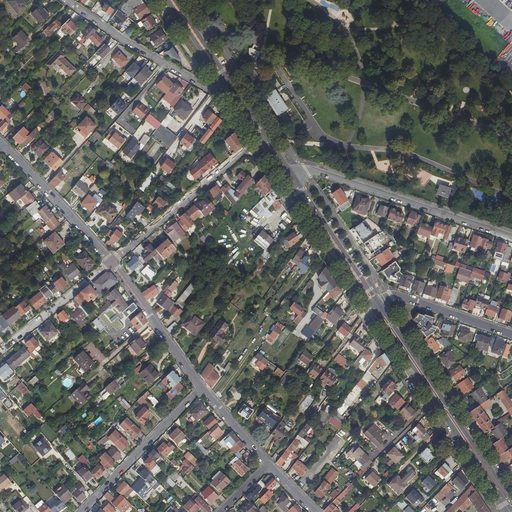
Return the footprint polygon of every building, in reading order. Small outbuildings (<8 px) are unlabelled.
[(18,14),(25,7),(19,0),(9,0),(8,2),(18,14)] [(143,3),(141,0),(127,0),(123,3),(118,10),(128,17),(133,10),(143,3)] [(475,0),(465,0),(483,16),(488,11),(483,6),(483,7),(475,0)] [(149,12),(143,3),(133,10),(135,13),(134,14),(135,16),(136,14),(139,19),(149,12)] [(105,4),(103,6),(102,9),(101,10),(109,16),(113,10),(105,4)] [(40,22),(48,15),(45,11),(40,6),(32,13),(40,22)] [(118,10),(111,18),(115,21),(116,19),(119,22),(118,23),(121,26),(128,17),(118,10)] [(149,15),(140,21),(147,31),(156,25),(149,15)] [(49,27),(48,27),(44,31),(49,37),(53,33),(52,31),(55,28),(56,27),(58,29),(61,25),(56,20),(53,23),(53,24),(49,27)] [(69,20),(62,26),(71,35),(77,28),(74,24),(69,20)] [(81,24),(82,23),(78,20),(74,24),(77,28),(81,24)] [(83,43),(94,32),(95,30),(92,27),(91,28),(89,27),(83,33),(86,37),(84,38),(83,37),(79,41),(82,44),(83,43)] [(130,28),(125,32),(128,37),(134,33),(130,28)] [(14,49),(19,54),(30,44),(28,41),(29,40),(20,30),(12,37),(19,44),(14,49)] [(156,46),(166,39),(160,30),(150,37),(156,46)] [(100,38),(94,32),(83,43),(86,46),(92,41),(97,46),(104,39),(101,36),(100,38)] [(110,49),(104,44),(96,52),(102,57),(110,49)] [(179,60),(180,59),(171,47),(164,52),(179,60)] [(256,60),(260,52),(255,49),(249,54),(252,58),(256,60)] [(59,51),(46,64),(51,69),(56,64),(69,76),(75,70),(62,57),(64,56),(59,51)] [(121,66),(127,60),(118,51),(112,57),(121,66)] [(16,57),(14,60),(22,67),(24,65),(16,57)] [(256,60),(252,58),(248,68),(261,86),(266,83),(264,81),(260,76),(253,67),(256,60)] [(125,71),(133,79),(134,77),(142,69),(134,62),(125,71)] [(153,73),(145,66),(144,67),(152,74),(153,73)] [(142,85),(152,74),(144,67),(142,69),(134,77),(142,85)] [(267,72),(266,71),(260,76),(264,81),(272,75),(269,71),(267,72)] [(157,85),(166,93),(174,84),(165,76),(157,85)] [(175,83),(183,90),(184,88),(176,82),(175,83)] [(26,94),(27,95),(33,90),(26,83),(21,87),(27,92),(26,94)] [(174,84),(166,93),(163,98),(173,107),(181,96),(179,95),(180,94),(183,90),(175,83),(174,84)] [(289,109),(276,89),(265,96),(279,116),(289,109)] [(71,101),(80,109),(86,103),(77,94),(71,101)] [(117,114),(125,105),(118,99),(110,107),(111,108),(117,114)] [(20,109),(25,104),(21,100),(16,106),(20,109)] [(184,121),(192,109),(182,101),(174,111),(181,115),(179,117),(184,121)] [(142,119),(149,110),(140,102),(132,112),(142,119)] [(2,105),(1,106),(0,107),(0,119),(1,118),(3,120),(9,115),(10,113),(2,105)] [(59,116),(53,110),(49,113),(56,120),(59,116)] [(216,116),(209,110),(203,117),(211,123),(216,116)] [(157,129),(160,124),(161,123),(150,114),(145,119),(157,129)] [(3,120),(0,123),(0,128),(2,130),(11,121),(9,119),(11,117),(9,115),(3,120)] [(89,131),(90,132),(96,126),(87,117),(77,126),(81,130),(79,132),(84,138),(88,134),(87,133),(89,131)] [(221,120),(217,117),(200,139),(199,140),(204,143),(221,120)] [(153,134),(162,141),(168,145),(170,147),(177,137),(160,124),(157,129),(153,134)] [(21,142),(30,133),(23,127),(13,137),(20,144),(21,142)] [(35,128),(30,133),(21,142),(25,146),(38,132),(35,128)] [(125,140),(112,130),(106,138),(118,148),(125,140)] [(187,148),(194,138),(184,131),(177,141),(187,148)] [(242,143),(235,132),(230,136),(229,135),(225,138),(226,139),(225,140),(235,152),(242,147),(242,143)] [(144,146),(150,138),(145,134),(139,142),(144,146)] [(39,141),(32,149),(40,156),(47,148),(39,141)] [(135,143),(132,141),(123,152),(130,158),(140,147),(137,145),(134,143),(135,143)] [(149,158),(159,145),(155,142),(144,155),(149,158)] [(44,160),(54,170),(62,162),(52,152),(49,155),(44,160)] [(202,162),(207,168),(212,163),(213,164),(217,161),(210,153),(201,161),(202,162)] [(169,174),(175,164),(165,157),(158,166),(169,174)] [(66,169),(72,160),(69,158),(62,167),(66,169)] [(202,162),(190,172),(195,179),(208,169),(207,168),(202,162)] [(59,172),(49,183),(53,188),(57,185),(64,176),(59,172)] [(227,185),(224,187),(230,195),(234,200),(237,203),(243,196),(254,182),(242,172),(237,178),(243,183),(238,189),(236,192),(231,189),(227,185)] [(149,186),(156,177),(154,176),(147,185),(149,186)] [(278,197),(264,177),(257,185),(258,187),(262,193),(261,194),(262,195),(263,195),(265,197),(259,203),(266,212),(272,205),(278,197)] [(72,189),(82,197),(89,189),(78,181),(72,189)] [(175,187),(167,181),(165,184),(173,190),(175,187)] [(24,188),(21,184),(9,193),(16,202),(28,192),(24,188)] [(451,188),(440,184),(437,194),(448,198),(451,188)] [(152,190),(148,187),(146,190),(147,191),(145,195),(146,196),(146,197),(152,201),(155,197),(150,193),(152,190)] [(217,187),(209,193),(217,202),(222,198),(220,196),(223,194),(217,187)] [(33,197),(31,194),(29,191),(20,198),(27,207),(34,201),(37,199),(35,196),(33,197)] [(333,196),(343,211),(351,206),(352,200),(350,198),(347,200),(342,193),(339,194),(338,192),(333,196)] [(97,202),(95,204),(97,206),(102,200),(94,194),(92,197),(97,202)] [(90,210),(95,204),(97,202),(92,197),(88,195),(81,203),(85,206),(84,208),(86,209),(87,208),(90,210)] [(160,209),(166,202),(158,196),(157,198),(156,198),(154,200),(155,200),(153,204),(160,209)] [(282,204),(278,197),(272,205),(276,211),(282,204)] [(206,199),(196,208),(202,214),(204,217),(214,209),(206,199)] [(357,199),(352,212),(364,217),(369,203),(357,199)] [(27,207),(24,210),(26,213),(29,211),(33,216),(41,209),(34,201),(27,207)] [(145,207),(137,201),(131,209),(127,215),(132,219),(135,216),(133,215),(135,212),(137,213),(139,215),(145,207)] [(117,212),(105,202),(96,214),(109,224),(111,221),(110,221),(113,217),(114,217),(117,212)] [(41,209),(33,216),(36,220),(38,218),(39,219),(41,217),(50,210),(46,205),(41,209)] [(195,206),(185,214),(192,222),(202,214),(196,208),(195,206)] [(387,218),(390,209),(380,206),(377,215),(387,218)] [(45,222),(53,216),(54,215),(50,210),(41,217),(45,222)] [(394,212),(391,221),(400,224),(403,215),(394,212)] [(192,222),(185,214),(180,219),(181,220),(178,223),(185,231),(194,224),(192,222)] [(414,216),(409,215),(406,224),(416,227),(419,217),(415,215),(414,216)] [(53,216),(45,222),(52,230),(60,224),(53,216)] [(15,220),(13,218),(6,225),(7,227),(15,220)] [(110,237),(116,229),(120,224),(117,221),(109,231),(106,235),(110,237)] [(443,225),(435,222),(430,233),(437,236),(438,232),(441,233),(443,225)] [(176,223),(165,232),(174,243),(181,238),(183,240),(187,237),(185,235),(185,234),(176,223)] [(446,226),(441,238),(446,240),(450,227),(446,226)] [(372,233),(368,227),(362,231),(366,237),(372,233)] [(122,234),(116,229),(110,237),(106,242),(109,243),(112,239),(116,241),(122,234)] [(65,244),(55,232),(44,241),(53,253),(65,244)] [(263,232),(259,236),(270,245),(273,241),(263,232)] [(289,244),(291,246),(298,241),(294,234),(286,239),(289,244)] [(478,249),(482,239),(473,236),(469,247),(478,250),(478,249)] [(463,241),(455,238),(454,243),(452,249),(464,253),(467,241),(463,240),(463,241)] [(487,241),(482,239),(478,249),(486,251),(486,249),(489,249),(491,244),(486,242),(487,241)] [(164,242),(155,250),(156,251),(163,244),(168,240),(167,240),(164,242)] [(163,244),(156,251),(158,253),(163,259),(164,260),(176,250),(168,240),(163,244)] [(506,246),(497,243),(493,254),(502,257),(506,246)] [(402,257),(410,251),(404,247),(399,251),(402,257)] [(506,247),(502,262),(506,263),(510,249),(506,247)] [(16,253),(13,248),(10,250),(8,252),(7,253),(8,253),(11,257),(16,253)] [(148,258),(150,260),(157,254),(153,248),(148,252),(147,251),(145,253),(146,254),(144,256),(146,259),(148,258)] [(264,250),(258,259),(261,261),(267,252),(264,250)] [(293,261),(294,263),(296,261),(303,252),(301,250),(293,261)] [(386,250),(375,257),(381,267),(392,260),(386,250)] [(93,262),(83,251),(75,257),(84,269),(93,262)] [(306,255),(303,252),(296,261),(294,263),(296,264),(298,266),(300,263),(306,255)] [(164,260),(163,259),(158,254),(154,257),(157,260),(158,259),(161,262),(160,263),(162,265),(164,263),(165,265),(167,263),(164,260)] [(306,255),(300,263),(302,264),(304,266),(299,272),(303,275),(309,266),(306,263),(310,258),(306,255)] [(134,269),(137,272),(143,266),(137,257),(128,264),(132,271),(134,269)] [(447,264),(435,260),(433,263),(432,267),(433,267),(434,264),(445,268),(447,264)] [(395,262),(388,266),(388,267),(382,272),(387,279),(399,284),(402,275),(399,272),(400,269),(395,262)] [(63,271),(70,280),(74,278),(75,279),(78,277),(76,275),(80,273),(72,264),(68,267),(67,266),(66,267),(63,263),(60,265),(64,271),(63,271)] [(300,263),(298,266),(293,272),(296,275),(298,272),(299,272),(304,266),(302,264),(300,263)] [(156,274),(148,266),(141,273),(145,277),(146,276),(150,280),(156,274)] [(338,287),(325,268),(319,278),(326,289),(329,293),(338,287)] [(471,272),(459,268),(455,279),(464,282),(465,279),(468,280),(469,276),(471,272)] [(483,276),(471,272),(469,276),(482,280),(483,276)] [(499,272),(496,280),(507,284),(509,278),(507,278),(508,275),(503,274),(499,272)] [(99,299),(114,286),(111,282),(115,279),(111,274),(107,273),(94,284),(98,289),(96,291),(97,294),(96,295),(94,292),(95,292),(94,292),(90,287),(75,299),(77,302),(79,304),(80,303),(84,300),(83,299),(84,298),(88,303),(92,300),(93,301),(97,297),(99,299)] [(399,284),(398,286),(411,290),(413,281),(414,279),(402,275),(399,284)] [(58,289),(59,290),(67,284),(61,277),(54,284),(58,289)] [(166,292),(165,293),(168,296),(170,293),(171,293),(177,286),(178,284),(175,281),(170,287),(166,292)] [(314,283),(310,281),(307,285),(302,292),(306,294),(314,283)] [(424,285),(413,281),(411,290),(419,292),(420,289),(422,289),(424,285)] [(426,286),(423,294),(434,297),(436,290),(430,288),(432,284),(430,284),(431,282),(428,281),(426,286)] [(55,290),(58,289),(54,284),(51,285),(48,282),(44,284),(45,285),(39,290),(41,292),(46,298),(52,294),(53,295),(56,292),(55,290)] [(175,304),(174,305),(176,307),(178,304),(180,306),(194,288),(191,284),(175,304)] [(148,289),(142,294),(147,300),(154,295),(155,296),(160,292),(155,285),(149,290),(148,289)] [(341,292),(338,287),(329,293),(332,297),(334,300),(335,299),(336,300),(339,297),(338,296),(341,292)] [(439,287),(435,298),(447,302),(449,297),(446,296),(446,295),(444,294),(446,289),(439,287)] [(106,310),(121,298),(121,297),(113,289),(106,295),(108,297),(109,296),(111,299),(108,302),(108,301),(103,306),(106,310)] [(325,296),(329,293),(326,289),(325,291),(321,296),(323,298),(325,296)] [(36,309),(47,300),(46,298),(41,292),(29,301),(36,309)] [(165,311),(166,312),(170,308),(174,303),(169,299),(168,300),(164,296),(158,303),(166,310),(165,311)] [(93,304),(99,299),(97,297),(93,301),(92,300),(88,303),(89,304),(91,306),(93,304)] [(488,301),(476,297),(473,305),(481,308),(481,310),(485,311),(487,305),(488,301)] [(127,306),(121,298),(106,310),(101,315),(100,316),(102,318),(106,315),(113,309),(114,311),(115,310),(116,311),(118,310),(119,312),(122,310),(127,306)] [(285,299),(281,304),(282,304),(280,308),(283,310),(289,302),(285,299)] [(468,301),(463,300),(461,306),(471,310),(473,302),(469,300),(468,301)] [(26,308),(28,306),(24,301),(15,308),(20,314),(21,316),(25,313),(28,310),(26,308)] [(485,311),(484,314),(493,318),(496,307),(499,308),(501,303),(498,302),(498,304),(491,302),(490,306),(487,305),(485,311)] [(137,308),(133,303),(122,313),(127,318),(137,308)] [(170,308),(166,312),(167,313),(168,312),(173,306),(174,305),(175,304),(174,303),(170,308)] [(296,323),(299,325),(301,322),(307,315),(303,312),(303,310),(294,303),(290,309),(294,312),(293,313),(295,315),(296,313),(300,317),(296,323)] [(9,324),(20,314),(15,308),(14,306),(2,316),(5,320),(9,324)] [(101,315),(106,310),(103,306),(98,311),(101,315)] [(173,306),(168,312),(177,319),(183,312),(178,308),(177,309),(173,306)] [(324,313),(320,310),(318,308),(316,307),(312,311),(321,318),(324,321),(326,318),(328,315),(325,312),(324,313)] [(344,314),(335,307),(334,307),(334,308),(328,315),(338,322),(344,314)] [(80,309),(71,317),(80,328),(81,328),(85,324),(82,321),(86,317),(80,309)] [(511,313),(501,310),(498,319),(507,322),(511,313)] [(64,311),(58,316),(61,319),(60,320),(62,322),(63,321),(64,322),(69,318),(64,311)] [(146,322),(139,312),(129,321),(136,330),(146,322)] [(335,325),(338,322),(328,315),(326,318),(335,325)] [(414,320),(426,338),(435,332),(436,329),(431,327),(433,320),(418,315),(414,320)] [(0,334),(10,326),(9,324),(5,320),(2,316),(0,317),(0,334)] [(121,320),(118,317),(106,328),(109,332),(113,328),(117,333),(124,327),(119,321),(121,320)] [(189,317),(181,326),(183,328),(190,333),(193,330),(197,334),(202,327),(189,317)] [(314,327),(317,330),(324,321),(321,318),(314,327)] [(222,321),(210,336),(221,345),(227,337),(222,334),(228,326),(222,321)] [(169,333),(176,325),(173,322),(166,330),(169,333)] [(279,323),(278,322),(275,326),(276,327),(270,336),(268,335),(265,339),(271,343),(284,327),(279,323)] [(344,323),(338,331),(346,337),(352,329),(344,323)] [(454,327),(441,323),(439,329),(443,331),(442,334),(451,337),(454,327)] [(58,333),(51,324),(41,332),(44,337),(43,337),(47,342),(48,341),(58,333)] [(292,333),(299,337),(304,328),(297,324),(292,333)] [(470,333),(461,330),(458,339),(467,342),(470,333)] [(475,334),(471,347),(486,352),(490,339),(475,334)] [(138,337),(129,346),(137,355),(146,347),(138,337)] [(350,346),(361,354),(365,350),(367,346),(356,338),(350,346)] [(442,344),(445,349),(452,345),(442,338),(434,342),(432,338),(428,341),(435,352),(439,349),(437,347),(442,344)] [(29,348),(27,350),(31,356),(34,360),(38,356),(35,353),(34,354),(32,352),(40,346),(33,339),(26,344),(29,348)] [(501,358),(502,357),(505,346),(495,342),(491,355),(501,358)] [(22,363),(31,356),(27,350),(24,348),(15,355),(22,363)] [(108,358),(117,350),(116,349),(107,357),(108,358)] [(371,361),(370,360),(373,356),(365,350),(361,354),(351,368),(355,371),(360,364),(364,367),(367,367),(371,361)] [(313,358),(305,351),(298,360),(307,366),(313,358)] [(94,366),(83,353),(74,360),(82,369),(86,373),(94,366)] [(257,353),(256,354),(257,355),(255,358),(259,361),(255,366),(260,370),(262,371),(263,371),(264,372),(268,367),(271,364),(271,363),(257,353)] [(447,353),(439,358),(446,368),(454,362),(447,353)] [(338,354),(334,360),(343,367),(347,362),(338,354)] [(13,371),(22,363),(15,355),(6,363),(13,371)] [(371,367),(367,372),(370,375),(380,363),(383,368),(389,363),(384,355),(377,359),(371,367)] [(6,363),(4,361),(0,364),(0,375),(5,382),(15,373),(13,371),(6,363)] [(154,362),(144,370),(152,381),(163,374),(154,362)] [(224,369),(227,372),(233,365),(229,362),(224,369)] [(284,373),(271,363),(271,364),(268,367),(281,377),(284,373)] [(201,376),(205,381),(211,373),(214,368),(209,364),(201,376)] [(316,365),(308,375),(315,380),(322,370),(316,365)] [(459,367),(450,373),(455,381),(464,375),(459,367)] [(327,370),(319,380),(324,384),(325,383),(331,387),(337,378),(336,377),(327,370)] [(178,383),(181,380),(173,371),(165,378),(170,383),(167,386),(170,390),(174,387),(178,383)] [(16,375),(15,373),(5,382),(6,383),(16,375)] [(211,373),(205,381),(206,383),(211,388),(218,379),(211,373)] [(36,377),(30,382),(33,386),(39,381),(36,377)] [(286,386),(289,382),(283,377),(280,381),(281,382),(286,386)] [(368,382),(362,378),(355,388),(344,402),(349,406),(368,382)] [(473,388),(467,379),(458,385),(464,394),(473,388)] [(120,388),(114,381),(105,389),(111,396),(120,388)] [(383,405),(388,398),(391,395),(392,394),(393,393),(396,389),(397,388),(393,385),(389,381),(381,390),(385,394),(382,398),(380,397),(377,400),(383,405)] [(26,397),(31,392),(23,383),(18,387),(26,397)] [(84,383),(72,395),(82,406),(91,398),(85,392),(89,388),(84,383)] [(183,388),(178,383),(174,387),(170,390),(166,394),(169,397),(169,396),(172,398),(183,388)] [(233,396),(236,388),(230,386),(227,394),(233,396)] [(487,400),(479,388),(470,395),(478,407),(487,400)] [(0,400),(8,410),(13,406),(0,390),(0,400)] [(511,404),(510,401),(504,392),(502,390),(496,394),(511,416),(511,415),(511,404)] [(398,397),(393,393),(392,394),(391,395),(388,398),(391,401),(389,403),(397,410),(404,403),(398,397)] [(145,399),(142,397),(138,401),(143,406),(147,402),(145,399)] [(474,419),(484,435),(490,430),(499,424),(497,422),(491,426),(487,419),(488,418),(487,416),(486,418),(483,414),(485,412),(484,411),(482,412),(481,411),(491,404),(488,400),(487,400),(478,407),(470,413),(474,419)] [(32,404),(23,412),(28,417),(37,410),(32,404)] [(202,404),(191,414),(197,421),(208,412),(202,404)] [(259,417),(267,424),(275,414),(277,411),(268,404),(266,408),(265,408),(259,417)] [(399,413),(408,422),(416,413),(407,404),(403,409),(399,413)] [(245,418),(241,424),(243,427),(248,420),(247,419),(253,412),(244,405),(238,413),(245,418)] [(136,417),(143,424),(147,420),(146,419),(150,414),(145,408),(136,417)] [(162,410),(159,413),(164,419),(165,419),(168,416),(163,411),(164,411),(162,410)] [(322,419),(327,415),(323,410),(318,415),(322,419)] [(268,424),(268,425),(270,427),(272,428),(280,418),(275,415),(277,411),(275,414),(267,424),(268,424)] [(123,415),(116,422),(134,439),(137,435),(143,441),(146,438),(123,415)] [(216,425),(218,423),(212,416),(204,423),(210,431),(216,425)] [(332,416),(329,420),(340,430),(343,426),(332,416)] [(266,425),(267,424),(259,417),(257,418),(266,425)] [(277,439),(277,441),(275,444),(278,446),(294,425),(284,418),(271,435),(276,438),(277,439)] [(203,453),(206,450),(203,447),(204,446),(201,443),(200,444),(199,444),(210,434),(211,436),(210,437),(212,439),(212,440),(214,442),(223,433),(219,429),(225,424),(222,421),(220,423),(219,422),(218,423),(216,425),(217,426),(209,433),(208,432),(194,444),(203,453)] [(309,421),(298,435),(302,438),(307,433),(311,426),(313,424),(309,421)] [(507,435),(500,424),(499,424),(490,430),(498,441),(501,440),(507,435)] [(58,431),(63,436),(69,431),(64,425),(58,431)] [(373,425),(364,434),(371,442),(378,449),(383,443),(380,439),(383,435),(373,425)] [(424,442),(430,437),(418,425),(417,426),(413,431),(413,432),(410,435),(417,441),(413,445),(417,448),(424,442)] [(104,434),(122,451),(129,444),(111,427),(104,434)] [(186,436),(178,428),(170,436),(178,444),(186,436)] [(239,441),(232,432),(220,443),(223,446),(226,444),(230,449),(239,441)] [(0,447),(2,450),(9,444),(0,434),(0,447)] [(337,434),(308,469),(303,477),(300,480),(305,485),(313,475),(339,443),(342,438),(337,434)] [(298,435),(288,449),(292,452),(297,446),(298,446),(300,443),(305,448),(309,444),(302,438),(298,435)] [(98,442),(102,446),(108,440),(104,436),(98,442)] [(403,444),(407,441),(405,438),(398,444),(405,452),(407,450),(403,444)] [(42,439),(34,446),(43,456),(51,449),(42,439)] [(492,446),(500,457),(509,451),(501,440),(498,441),(492,446)] [(238,452),(244,447),(239,441),(230,449),(235,454),(235,456),(230,461),(233,464),(238,460),(241,456),(238,452)] [(164,444),(158,449),(165,457),(174,448),(170,443),(167,446),(164,444)] [(107,454),(111,458),(116,462),(122,455),(114,448),(107,454)] [(366,464),(367,463),(370,460),(358,448),(355,451),(354,452),(352,449),(346,455),(349,458),(352,455),(363,467),(360,469),(363,472),(365,470),(369,466),(366,464)] [(394,448),(387,455),(395,464),(403,457),(394,448)] [(426,448),(418,455),(427,464),(433,458),(430,454),(431,452),(426,448)] [(511,448),(509,451),(500,457),(504,463),(508,461),(508,462),(511,460),(511,459),(511,457),(511,448)] [(288,449),(277,462),(281,465),(288,456),(291,458),(292,455),(290,453),(292,452),(288,449)] [(160,456),(154,450),(148,456),(150,457),(154,462),(155,461),(160,456)] [(251,454),(248,451),(240,458),(242,462),(251,454)] [(189,452),(185,456),(193,464),(197,460),(189,452)] [(8,462),(11,465),(21,456),(18,453),(8,462)] [(102,461),(101,463),(104,466),(107,470),(107,471),(110,475),(113,472),(109,469),(116,462),(111,458),(107,454),(106,453),(100,459),(102,461)] [(79,459),(83,465),(88,471),(91,468),(87,463),(88,462),(83,455),(78,459),(79,459)] [(154,462),(150,457),(144,463),(155,474),(160,468),(154,462)] [(183,463),(185,465),(186,466),(183,470),(187,474),(194,467),(186,460),(183,463)] [(248,470),(238,460),(233,464),(232,466),(242,477),(248,470)] [(291,468),(303,477),(308,469),(297,460),(291,468)] [(103,467),(98,461),(96,463),(98,465),(99,465),(105,470),(105,469),(103,467)] [(444,464),(437,471),(441,475),(444,478),(451,471),(444,464)] [(76,472),(85,483),(93,476),(88,471),(83,465),(76,472)] [(99,465),(98,465),(92,472),(98,477),(101,473),(106,480),(110,475),(107,471),(105,469),(105,470),(99,465)] [(139,475),(142,478),(152,488),(157,482),(141,465),(139,467),(143,470),(139,475)] [(332,470),(323,481),(324,482),(329,486),(338,475),(332,470)] [(396,476),(387,485),(391,489),(398,495),(407,486),(405,484),(415,474),(411,470),(401,480),(396,476)] [(374,471),(365,479),(374,488),(381,481),(377,477),(375,475),(377,474),(374,471)] [(469,482),(461,471),(456,476),(457,477),(452,482),(460,491),(469,482)] [(222,472),(211,483),(219,492),(230,481),(222,472)] [(176,473),(171,478),(174,481),(179,476),(179,475),(176,473)] [(5,475),(0,478),(0,491),(4,488),(7,486),(8,488),(12,484),(5,475)] [(427,475),(420,482),(428,491),(436,484),(427,475)] [(93,476),(85,483),(86,484),(94,477),(93,476)] [(152,488),(142,478),(132,489),(143,499),(153,488),(152,488)] [(176,484),(170,478),(166,481),(173,487),(176,484)] [(272,479),(262,490),(259,493),(261,495),(265,491),(266,493),(260,499),(265,504),(275,494),(270,490),(276,483),(272,479)] [(125,482),(116,491),(121,495),(122,496),(130,488),(125,482)] [(329,486),(324,482),(315,493),(321,498),(325,493),(330,487),(329,486)] [(353,482),(340,495),(333,502),(336,504),(356,485),(353,482)] [(86,491),(79,484),(75,487),(78,490),(73,494),(80,502),(86,497),(82,493),(86,491)] [(423,499),(428,504),(435,497),(443,489),(438,484),(423,499)] [(64,485),(54,493),(64,504),(74,496),(64,485)] [(443,489),(435,497),(440,501),(451,490),(450,489),(447,485),(443,489)] [(259,493),(262,490),(259,487),(247,498),(250,501),(250,502),(259,493)] [(454,511),(458,508),(465,501),(468,499),(475,492),(472,487),(455,503),(446,511),(454,511)] [(209,488),(202,494),(211,503),(218,497),(209,488)] [(411,505),(416,500),(419,504),(423,501),(412,489),(403,497),(411,505)] [(333,499),(339,494),(335,491),(330,496),(333,499)] [(115,499),(108,492),(104,497),(111,503),(115,499)] [(488,511),(475,492),(468,499),(470,503),(471,504),(476,511),(488,511)] [(122,496),(121,495),(112,505),(120,511),(124,511),(131,505),(122,496)] [(283,496),(280,499),(282,501),(278,505),(284,511),(286,511),(293,505),(283,496)] [(200,508),(204,511),(209,511),(211,510),(198,497),(194,502),(200,508)] [(30,508),(22,499),(12,507),(15,511),(22,511),(23,511),(26,509),(27,510),(30,508)] [(194,502),(191,499),(187,503),(183,507),(187,511),(196,511),(200,508),(194,502)] [(401,510),(406,505),(401,499),(395,504),(401,510)] [(240,511),(260,511),(259,510),(250,502),(250,501),(245,505),(246,506),(240,511)] [(466,503),(465,501),(458,508),(461,511),(462,511),(469,506),(466,503)] [(106,502),(100,508),(103,511),(115,511),(116,511),(106,502)] [(356,503),(346,511),(353,511),(359,506),(356,503)]
